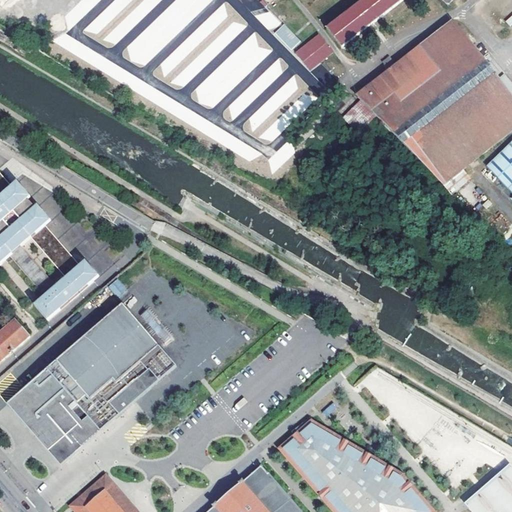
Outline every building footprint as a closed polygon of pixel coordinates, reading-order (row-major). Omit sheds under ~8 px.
[(366,0),(328,30),(344,51),(406,0),(441,0),(448,7),(455,0),(366,0)] [(266,8),(257,19),(272,32),(281,22),(266,8)] [(390,72),(357,98),(376,117),(442,187),(511,133),(511,96),(454,22),(396,67),(389,58),(383,63),(390,72)] [(284,25),(275,34),(291,51),(300,42),(284,25)] [(319,35),(296,53),(310,71),(334,53),(319,35)] [(280,57),(220,113),(229,123),(289,67),(280,57)] [(115,78),(119,67),(112,64),(109,70),(111,71),(109,76),(115,78)] [(287,113),(295,120),(313,100),(304,92),(287,113)] [(511,144),(486,168),(511,195),(511,144)] [(35,306),(48,321),(94,282),(29,207),(12,188),(0,173),(0,250),(7,259),(42,299),(35,306)] [(120,300),(129,291),(117,278),(108,287),(120,300)] [(20,394),(8,405),(35,437),(39,442),(62,467),(156,386),(177,368),(168,356),(123,305),(25,390),(23,387),(17,391),(20,394)] [(0,361),(30,336),(16,321),(0,335),(0,361)] [(322,410),(326,417),(337,409),(333,403),(322,410)] [(281,450),(308,481),(351,445),(312,422),(281,450)] [(351,445),(308,481),(321,496),(335,511),(361,511),(404,476),(351,445)] [(301,511),(262,466),(210,511),(301,511)] [(511,489),(511,469),(510,468),(500,476),(511,489)] [(511,511),(511,489),(500,476),(499,475),(496,480),(490,490),(491,492),(470,510),(472,511),(511,511)] [(434,511),(404,476),(361,511),(434,511)] [(136,511),(107,477),(66,511),(136,511)] [(467,505),(470,510),(491,492),(490,490),(496,480),(467,505)]
